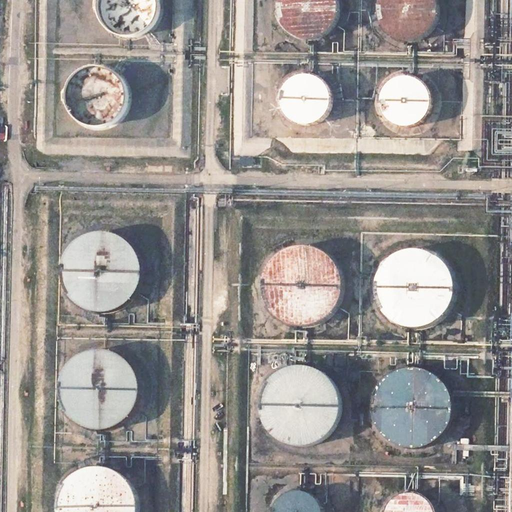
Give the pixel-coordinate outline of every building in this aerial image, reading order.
[(103,0),(103,2),(102,7),(102,11),(103,16),(104,20),(106,24),(109,27),(112,31),(115,33),(119,35),(123,37),(128,38),(132,38),(137,38),(142,37),(147,35),(151,32),(155,29),(158,25),(160,20),(162,15),(162,10),(162,5),(161,0),(103,0)] [(313,39),(317,39),(322,37),(326,35),(329,33),(332,30),(335,27),(337,23),(339,19),(340,15),(340,11),(340,6),(339,2),(337,0),(283,0),(283,4),(282,9),(282,14),(283,19),(285,23),(287,27),(290,31),(294,34),(298,37),(303,38),(308,39),(313,39)] [(388,31),(391,34),(394,37),(398,39),(402,41),(406,41),(411,42),(416,41),(421,40),(425,37),(429,35),(433,31),(436,27),(438,23),(439,18),(440,13),(439,8),(438,3),(436,0),(383,0),(382,3),(381,7),(381,11),(381,16),(382,20),(383,24),(385,28),(388,31)] [(96,129),(101,129),(106,128),(111,127),(115,124),(119,121),(123,118),(126,114),(128,109),(129,104),(129,99),(129,94),(128,89),(126,85),(123,81),(119,77),(115,74),(111,71),(106,70),(101,69),(96,69),(92,70),(88,71),(84,73),(80,76),(77,79),(74,82),(72,86),(71,90),(70,95),(69,99),(70,103),(71,108),(72,112),(74,115),(77,119),(80,122),(84,125),(88,127),(92,128),(96,129)] [(331,116),(333,113),(335,109),(336,105),(336,101),(336,96),(335,92),(333,88),(331,85),(328,82),(325,79),(321,77),(317,76),(313,75),(309,75),(305,76),(302,77),(298,79),(292,83),(290,86),(288,89),(287,93),(286,96),(286,100),(286,104),(286,107),(288,111),(289,114),(292,117),(297,122),(301,124),(304,125),(308,126),(312,126),(317,125),(321,124),(324,122),(328,120),(331,116)] [(410,130),(414,130),(419,128),(422,127),(426,124),(429,121),(431,117),(433,113),(435,109),(435,105),(435,100),(434,96),(432,92),(430,89),(427,85),(423,83),(420,81),(415,79),(411,78),(407,78),(403,79),(399,80),(396,82),(393,84),(390,87),(388,89),(386,93),(384,96),(383,100),(383,104),(383,108),(384,111),(385,115),(387,118),(389,121),(392,124),(395,126),(398,128),(402,129),(406,130),(410,130)] [(146,272),(145,269),(145,265),(143,259),(140,253),(137,247),(132,242),(126,238),(120,235),(114,233),(107,232),(101,232),(95,233),(89,235),(84,238),(79,242),(75,246),(71,250),(69,256),(67,261),(65,267),(65,273),(65,279),(67,284),(69,290),(72,295),(76,300),(80,304),(85,307),(90,310),(96,311),(101,312),(108,313),(115,311),(121,309),(127,306),(132,302),(137,297),(141,291),(143,285),(145,279),(146,272)] [(280,258),(276,262),(273,267),(270,272),(268,278),(267,283),(267,289),(268,295),(270,300),(272,305),(275,310),(279,314),(283,318),(288,321),(293,323),(298,325),(305,326),(311,325),(318,324),(324,322),(329,318),(334,314),(338,309),(341,303),(344,297),(345,291),(345,284),(344,278),(342,272),(339,266),(335,261),(330,256),(325,253),(319,250),(312,249),(306,248),(300,249),(295,250),(289,252),(284,255),(280,258)] [(387,264),(384,269),(381,275),(380,281),(379,287),(379,293),(380,299),(382,304),(385,309),(389,314),(393,318),(398,322),(404,324),(410,326),(416,327),(422,326),(428,325),(433,323),(438,320),(443,317),(447,312),(451,307),(453,302),(455,296),(456,290),(455,284),(454,278),(452,272),(449,267),(445,262),(441,258),(436,255),(431,252),(425,251),(419,250),(413,250),(407,251),(401,253),(396,256),(391,260),(387,264)] [(139,405),(140,400),(141,394),(142,388),(141,383),(139,377),(137,372),(134,367),(131,363),(126,359),(122,356),(117,354),(111,353),(106,352),(100,352),(94,353),(88,355),(83,358),(78,362),(73,366),(70,372),(67,378),(65,384),(65,390),(65,397),(67,403),(70,409),(73,414),(78,419),(83,422),(88,425),(95,427),(101,428),(107,428),(114,427),(120,425),(125,422),(129,418),(133,414),(136,410),(139,405)] [(323,443),(326,441),(328,440),(332,436),(336,431),(339,426),(341,421),(343,415),(343,409),(343,403),(342,398),(340,392),(337,387),(334,382),(330,378),(325,374),(320,372),(314,370),(309,368),(302,368),(295,369),(289,371),(283,374),(277,378),(272,382),(269,388),(266,394),(264,400),(263,407),(264,414),(265,420),(268,427),(271,432),(276,437),(281,442),(287,445),(293,447),(300,448),(306,448),(312,447),(318,446),(323,443)] [(387,383),(384,388),(381,393),(379,398),(378,404),(378,409),(378,415),(380,421),(382,426),(385,431),(388,435),(392,439),(397,442),(402,445),(408,446),(414,447),(421,447),(427,446),(433,443),(439,440),(444,436),(448,431),(451,426),(454,419),(455,413),(455,407),(454,400),(452,394),(449,388),(446,383),(441,378),(436,375),(430,372),(423,370),(417,370),(411,370),(406,371),(400,373),(396,376),(391,379),(387,383)] [(140,511),(140,506),(140,499),(138,493),(135,487),(131,482),(126,478),(121,474),(115,471),(109,470),(102,469),(97,469),(91,470),(86,472),(81,475),(76,479),(72,483),(69,487),(66,492),(65,498),(63,503),(63,509),(63,511),(140,511)] [(327,511),(327,509),(325,505),(323,501),(320,498),(316,496),(312,493),(308,492),(304,491),(299,492),(296,492),(292,493),(289,495),(285,497),(283,500),(280,503),(278,506),(277,510),(276,511),(327,511)] [(436,511),(435,509),(433,505),(431,503),(428,500),(425,498),(422,496),(419,495),(415,494),(408,495),(404,496),(400,498),(397,500),(394,503),(391,506),(389,510),(388,511),(436,511)]
